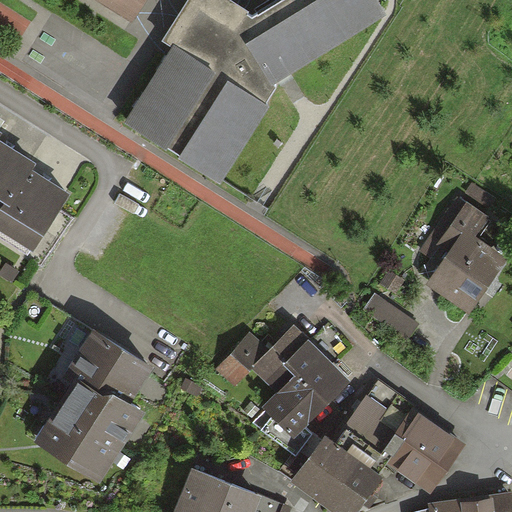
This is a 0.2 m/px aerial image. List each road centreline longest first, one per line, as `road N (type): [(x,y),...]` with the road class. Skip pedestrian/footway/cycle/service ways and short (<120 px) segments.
road 1 (residential): [(0,87),(103,157),(111,176),(56,268),(60,287),(160,352)]
road 2 (residential): [(511,455),(392,511)]
